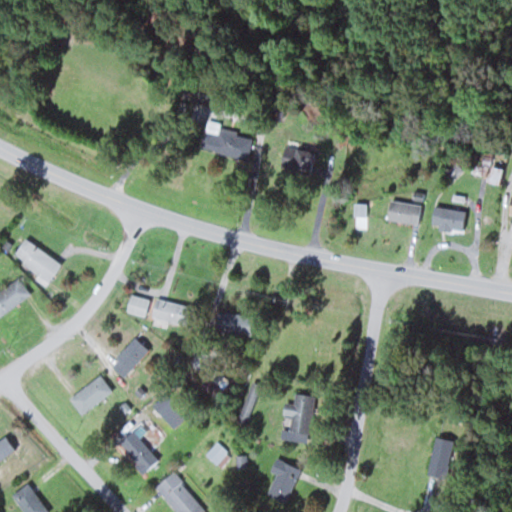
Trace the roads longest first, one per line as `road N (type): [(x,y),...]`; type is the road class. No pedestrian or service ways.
road 1 (primary): [(511,291),(241,240),(142,208),(0,146)]
road 2 (residential): [(383,272),(340,511)]
road 3 (residential): [(0,379),(81,319),(142,208)]
road 4 (residential): [(124,511),(4,377)]
